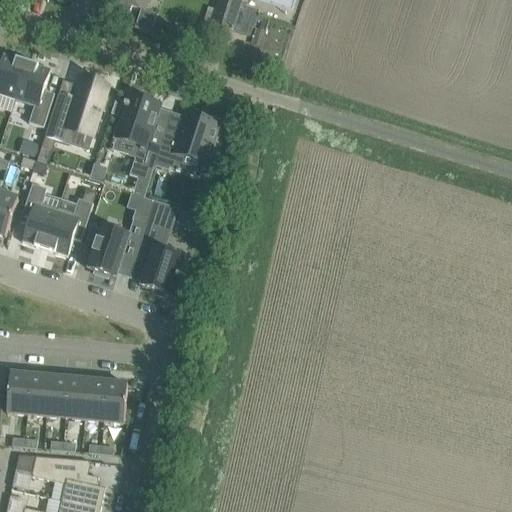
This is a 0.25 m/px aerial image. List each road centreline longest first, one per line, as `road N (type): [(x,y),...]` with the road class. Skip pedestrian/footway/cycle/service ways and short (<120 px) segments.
road 1 (residential): [(511,172),(71,37)]
road 2 (residential): [(167,357),(172,325),(0,269)]
road 3 (residential): [(0,343),(167,357)]
road 4 (residential): [(134,511),(167,357)]
